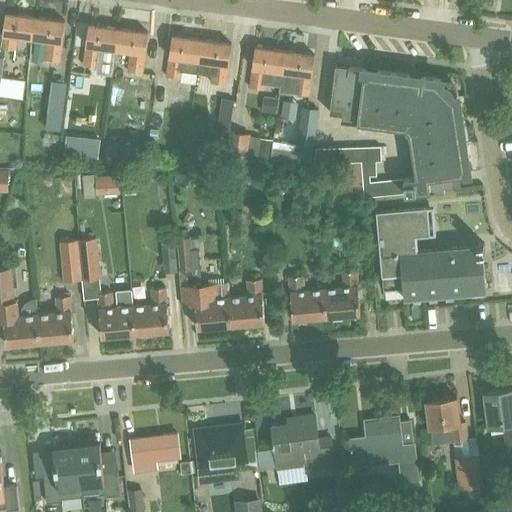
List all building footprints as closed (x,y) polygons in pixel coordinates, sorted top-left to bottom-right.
[(37,38),(40,17),(6,13),(3,33),(2,33),(0,47),(17,49),(18,36),(37,38)] [(40,17),(37,38),(47,40),(44,59),(57,61),(61,61),(64,41),(63,41),(65,20),(40,17)] [(116,49),(119,27),(89,23),(86,45),(85,44),(83,65),(99,67),(102,47),(116,49)] [(146,52),(149,31),(119,27),(116,49),(130,51),(127,71),(144,73),(147,53),(146,52)] [(197,74),(202,39),(172,35),(169,56),(168,55),(166,76),(182,78),(183,72),(197,74)] [(229,63),(232,43),(202,39),(197,74),(211,76),(211,82),(227,84),(230,64),(229,63)] [(282,71),(285,50),(255,45),(252,67),(249,87),(265,89),(266,84),(281,85),(282,71)] [(282,71),(281,85),(280,91),(294,93),(311,95),(313,75),(312,75),(315,54),(285,50),(282,71)] [(0,56),(0,96),(9,97),(9,89),(0,88),(5,57),(0,56)] [(381,144),(321,146),(319,162),(362,161),(365,196),(409,192),(435,190),(457,188),(457,186),(455,186),(454,174),(471,172),(471,170),(464,171),(462,160),(469,159),(464,126),(457,127),(455,116),(462,115),(459,95),(455,96),(441,82),(442,77),(435,76),(434,84),(423,82),(424,75),(391,71),(390,78),(379,77),(380,69),(362,67),(361,74),(351,73),(351,66),(336,64),(330,112),(342,113),(342,120),(405,128),(409,130),(410,133),(411,137),(416,175),(404,176),(370,180),(370,175),(377,174),(376,160),(382,160),(381,144)] [(67,84),(52,82),(46,127),(61,129),(67,84)] [(234,99),(222,97),(218,129),(230,131),(234,99)] [(317,129),(320,109),(302,106),(299,127),(307,128),(304,144),(314,145),(316,129),(317,129)] [(157,139),(159,129),(151,128),(150,138),(157,139)] [(251,135),(251,134),(230,131),(229,140),(226,162),(246,165),(247,161),(257,162),(261,137),(251,135)] [(145,146),(107,141),(105,155),(143,160),(145,146)] [(289,162),(291,149),(274,147),(272,160),(289,162)] [(0,191),(9,192),(10,170),(0,169),(0,191)] [(125,194),(137,193),(136,171),(124,172),(125,194)] [(193,185),(209,185),(218,185),(218,171),(193,172),(193,185)] [(84,197),(97,196),(95,173),(82,173),(84,197)] [(272,208),(285,208),(282,184),(271,184),(272,208)] [(409,192),(410,203),(436,200),(435,190),(409,192)] [(439,233),(436,204),(377,209),(384,289),(405,287),(405,297),(486,290),(483,252),(478,253),(477,244),(420,249),(418,235),(439,233)] [(83,279),(102,277),(98,236),(80,238),(83,279)] [(180,270),(194,268),(191,236),(177,237),(180,270)] [(64,281),(83,279),(80,238),(60,240),(64,281)] [(165,272),(178,271),(175,240),(162,241),(165,272)] [(359,288),(359,285),(360,285),(358,268),(342,270),(344,285),(325,287),(327,316),(361,313),(360,296),(363,296),(362,288),(359,288)] [(0,320),(1,321),(1,329),(5,328),(6,344),(40,341),(38,312),(36,298),(34,298),(32,298),(30,299),(28,300),(27,301),(25,302),(24,304),(23,306),(22,308),(22,310),(22,312),(22,314),(19,314),(17,299),(14,299),(11,269),(0,269),(0,320)] [(327,316),(325,287),(305,288),(304,273),(288,275),(289,291),(291,291),(293,319),(327,316)] [(263,297),(263,293),(264,293),(262,277),(246,279),(247,294),(229,296),(231,324),(266,321),(264,305),(268,305),(267,297),(263,297)] [(231,324),(229,296),(210,297),(209,282),(193,284),(194,300),(195,299),(195,303),(192,303),(192,312),(196,311),(198,327),(231,324)] [(133,304),(136,333),(170,330),(168,314),(172,313),(171,305),(168,305),(167,303),(169,303),(167,286),(151,287),(152,303),(133,304)] [(136,333),(133,304),(114,306),(113,291),(97,292),(98,308),(99,308),(100,312),(96,312),(97,320),(101,320),(102,336),(136,333)] [(72,314),(72,310),(73,310),(71,294),(55,295),(57,311),(38,312),(40,341),(74,338),(73,322),(76,322),(76,314),(72,314)] [(511,387),(485,391),(489,426),(503,424),(506,451),(511,449),(511,387)] [(461,420),(458,396),(427,400),(430,426),(421,428),(423,443),(432,442),(433,444),(454,441),(456,457),(455,457),(459,488),(484,485),(481,463),(480,454),(479,454),(478,446),(477,437),(470,438),(467,420),(461,420)] [(319,438),(315,414),(299,416),(300,422),(273,426),(278,467),(307,463),(307,470),(335,466),(331,436),(319,438)] [(403,443),(400,414),(365,419),(367,435),(350,437),(354,466),(399,460),(402,485),(421,483),(416,441),(403,443)] [(248,460),(243,423),(196,429),(202,478),(236,474),(234,462),(248,460)] [(135,470),(158,467),(157,459),(181,456),(178,432),(131,438),(135,470)] [(77,444),(83,495),(105,493),(105,495),(121,494),(119,470),(104,471),(101,442),(77,444)] [(61,498),(83,495),(77,444),(53,447),(57,476),(45,478),(47,502),(61,501),(61,498)] [(0,457),(0,507),(7,507),(7,510),(19,508),(16,484),(4,485),(1,457),(0,457)] [(130,511),(145,511),(143,488),(128,489),(130,511)] [(262,511),(260,497),(236,500),(237,511),(262,511)]
